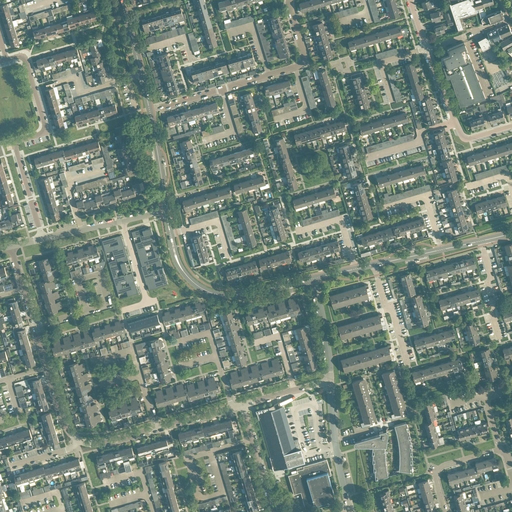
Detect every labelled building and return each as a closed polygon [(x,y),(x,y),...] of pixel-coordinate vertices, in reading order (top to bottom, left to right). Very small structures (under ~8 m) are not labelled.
[(219,6),(217,6),(219,11),(221,10),(227,8),(224,0),(224,1),(222,1),(218,2),(219,6)] [(225,0),(224,0),(227,8),(227,11),(234,9),(233,7),(231,0),(226,0),(225,1),(225,0)] [(231,0),(233,7),(236,6),(237,9),(240,8),(237,0),(231,0)] [(313,8),(310,0),(305,2),(307,10),(313,8)] [(319,6),(317,0),(310,0),(313,8),(319,6)] [(433,1),(432,0),(428,0),(422,2),(424,9),(431,6),(434,5),(433,2),(433,1)] [(466,30),(462,18),(464,18),(463,17),(475,14),(477,14),(476,13),(472,0),(457,0),(456,0),(447,4),(450,12),(452,19),(454,24),(455,27),(457,32),(466,30)] [(484,7),(481,0),(472,0),(476,13),(479,12),(478,9),(484,7)] [(205,2),(197,4),(194,5),(195,8),(198,7),(199,10),(207,8),(206,8),(205,2)] [(307,10),(305,2),(299,3),(302,12),(307,10)] [(9,9),(7,3),(0,5),(0,8),(1,12),(9,9)] [(398,9),(396,3),(388,6),(389,12),(398,9)] [(486,15),(485,10),(484,7),(478,9),(479,12),(481,13),(480,15),(480,16),(480,15),(483,17),(481,20),(483,25),(489,23),(489,24),(504,18),(501,9),(486,15)] [(207,8),(199,10),(200,16),(208,14),(206,8),(207,8)] [(11,15),(9,9),(1,12),(2,17),(11,15)] [(52,9),(45,11),(45,14),(48,13),(49,16),(47,16),(48,17),(48,18),(54,16),(53,14),(52,9)] [(181,9),(176,11),(179,20),(186,18),(185,13),(182,14),(181,9)] [(399,15),(398,9),(389,12),(391,18),(399,15)] [(98,19),(96,11),(90,12),(93,20),(98,19)] [(443,14),(442,11),(430,14),(432,20),(440,18),(439,15),(443,14)] [(93,20),(90,12),(84,14),(87,22),(93,20)] [(170,25),(166,12),(165,12),(166,14),(161,15),(164,25),(169,23),(169,25),(170,25)] [(174,24),(171,12),(169,13),(168,12),(166,12),(170,25),(174,23),(174,24)] [(87,22),(84,14),(79,16),(81,24),(87,22)] [(208,14),(200,16),(199,17),(200,20),(201,20),(202,22),(210,20),(208,14)] [(267,19),(269,24),(280,20),(279,15),(274,17),(273,14),(268,16),(269,18),(267,19)] [(12,21),(11,15),(2,17),(4,23),(12,21)] [(81,24),(79,16),(73,17),(75,26),(81,24)] [(75,26),(73,17),(67,19),(68,21),(70,29),(76,27),(75,26)] [(150,29),(147,19),(144,20),(144,19),(142,20),(142,19),(141,19),(143,26),(141,27),(142,31),(150,29)] [(210,20),(202,22),(204,28),(204,29),(212,26),(210,20)] [(324,27),(324,26),(323,24),(325,23),(325,20),(321,21),(321,22),(313,25),(315,30),(324,27)] [(14,26),(12,21),(4,23),(6,29),(14,26)] [(68,21),(62,22),(64,30),(70,29),(68,21)] [(64,30),(62,22),(56,24),(59,32),(64,30)] [(59,32),(56,24),(53,25),(52,23),(50,23),(50,26),(53,34),(59,32)] [(444,31),(443,28),(446,27),(444,23),(442,24),(434,26),(436,34),(444,31)] [(497,29),(499,34),(500,37),(511,33),(510,28),(508,24),(497,29)] [(325,32),(325,31),(324,28),(327,28),(326,25),(324,26),(324,27),(315,30),(316,35),(325,32)] [(16,32),(14,26),(6,29),(8,35),(16,32)] [(53,34),(50,26),(45,27),(47,35),(53,34)] [(212,26),(204,29),(206,35),(205,35),(214,32),(213,32),(212,26)] [(400,26),(394,28),(397,36),(402,34),(400,26)] [(47,35),(45,27),(39,29),(41,37),(47,35)] [(397,36),(394,28),(388,29),(391,37),(397,36)] [(41,37),(39,29),(33,31),(35,39),(41,37)] [(391,37),(388,29),(383,31),(385,39),(391,37)] [(500,37),(499,34),(497,29),(487,33),(488,37),(486,38),(486,36),(478,40),(483,50),(491,46),(499,41),(498,38),(500,37)] [(327,37),(327,36),(326,33),(328,33),(328,30),(325,31),(325,32),(316,35),(317,40),(327,37)] [(385,39),(383,31),(377,33),(379,41),(385,39)] [(17,38),(16,32),(8,35),(9,40),(17,38)] [(214,32),(205,35),(206,35),(206,38),(204,38),(205,42),(216,38),(215,38),(214,32)] [(379,41),(377,33),(371,34),(374,43),(379,41)] [(374,43),(371,34),(365,36),(368,44),(374,43)] [(328,42),(328,41),(327,38),(330,37),(329,35),(327,36),(327,37),(317,40),(319,44),(328,42)] [(511,35),(509,38),(503,41),(503,40),(500,42),(504,50),(511,44),(511,35)] [(368,44),(365,36),(360,38),(362,46),(368,44)] [(19,44),(17,38),(9,40),(11,46),(19,44)] [(216,38),(205,42),(206,45),(208,44),(208,47),(217,45),(217,44),(215,39),(216,38)] [(362,46),(360,38),(354,40),(356,48),(362,46)] [(330,46),(330,45),(329,44),(329,43),(331,42),(331,40),(328,41),(328,42),(319,44),(317,45),(318,50),(320,49),(330,46)] [(356,48),(354,40),(348,41),(350,50),(356,48)] [(97,42),(89,44),(90,48),(88,49),(82,51),(81,49),(79,49),(80,54),(85,53),(91,51),(99,49),(97,42)] [(445,68),(444,68),(446,73),(447,72),(449,78),(451,77),(452,81),(453,81),(455,86),(454,86),(455,91),(457,90),(458,95),(457,95),(458,100),(460,100),(462,105),(470,102),(469,99),(473,97),(475,101),(485,98),(482,90),(482,91),(481,88),(479,81),(478,82),(478,79),(475,72),(475,73),(474,70),(472,63),(471,61),(469,54),(468,54),(467,52),(468,52),(465,45),(464,43),(464,42),(447,49),(448,50),(448,49),(450,55),(441,59),(442,63),(444,63),(445,68)] [(331,52),(331,50),(331,49),(330,48),(333,47),(332,45),(330,45),(330,46),(320,49),(322,54),(331,52)] [(81,60),(77,48),(71,50),(73,58),(76,57),(78,61),(81,60)] [(101,55),(99,49),(91,51),(92,54),(90,55),(90,58),(101,55)] [(289,49),(279,52),(281,60),(286,58),(285,56),(290,54),(289,49)] [(73,58),(71,50),(65,52),(68,60),(69,64),(72,63),(70,59),(73,58)] [(333,50),(331,50),(331,52),(322,54),(323,59),(333,56),(332,53),(334,52),(333,50)] [(68,60),(65,52),(60,53),(62,61),(68,60)] [(62,61),(60,53),(54,55),(56,63),(62,61)] [(251,66),(247,53),(246,53),(247,55),(242,56),(246,68),(245,66),(250,65),(251,66)] [(247,53),(251,66),(255,64),(255,65),(256,65),(252,53),(250,54),(249,53),(247,53)] [(56,63),(54,55),(48,57),(50,65),(56,63)] [(101,58),(101,55),(90,58),(92,64),(95,63),(100,62),(99,58),(101,58)] [(246,68),(242,56),(237,58),(241,69),(246,67),(246,68)] [(50,65),(48,57),(42,58),(45,66),(50,65)] [(45,66),(42,58),(36,60),(37,62),(33,63),(33,62),(35,70),(35,69),(42,67),(43,71),(46,70),(45,66)] [(241,69),(237,58),(233,59),(236,71),(236,69),(240,68),(241,69)] [(236,71),(233,59),(228,61),(231,72),(236,70),(236,71)] [(102,61),(100,62),(95,63),(96,67),(93,68),(94,71),(97,70),(104,68),(102,61)] [(413,62),(405,65),(407,71),(415,68),(413,62)] [(219,74),(215,64),(213,65),(213,64),(210,64),(211,66),(214,75),(219,74)] [(106,74),(104,68),(97,70),(98,73),(95,74),(96,77),(106,74)] [(417,74),(415,68),(407,71),(409,76),(417,74)] [(199,80),(196,70),(191,71),(193,76),(190,77),(192,82),(199,80)] [(317,72),(319,78),(327,76),(326,70),(317,72)] [(352,78),(349,79),(350,84),(362,81),(362,80),(361,77),(364,77),(362,72),(351,75),(352,78)] [(107,76),(106,74),(96,77),(98,85),(105,83),(105,81),(104,77),(107,76)] [(419,80),(417,74),(409,76),(410,82),(419,80)] [(329,81),(327,76),(319,78),(321,84),(329,81)] [(364,85),(363,85),(363,82),(365,82),(364,79),(362,80),(362,81),(350,84),(352,89),(354,88),(364,85)] [(283,81),(283,82),(285,89),(286,94),(293,92),(289,80),(283,82),(283,81)] [(420,85),(419,80),(410,82),(412,88),(420,85)] [(331,87),(329,81),(321,84),(323,90),(331,87)] [(178,87),(176,82),(166,85),(168,90),(166,91),(178,87)] [(285,89),(283,82),(277,84),(277,83),(279,91),(285,89)] [(53,86),(55,86),(54,86),(54,85),(55,85),(54,83),(46,85),(47,89),(45,90),(47,96),(55,93),(53,86)] [(280,93),(279,91),(277,83),(276,83),(276,84),(271,85),(270,85),(273,93),(273,95),(280,93)] [(365,91),(365,90),(364,87),(367,86),(366,84),(363,85),(364,85),(354,88),(356,93),(365,91)] [(273,93),(270,85),(265,87),(264,87),(267,95),(273,93)] [(422,91),(420,85),(412,88),(414,94),(422,91)] [(179,92),(178,87),(166,91),(167,91),(168,95),(168,96),(169,95),(170,98),(175,96),(174,94),(179,92)] [(332,93),(331,87),(323,90),(324,95),(332,93)] [(367,89),(365,90),(365,91),(356,93),(357,98),(367,95),(366,94),(366,92),(368,91),(367,89)] [(424,97),(422,91),(414,94),(416,100),(424,97)] [(57,99),(55,93),(47,96),(49,101),(57,99)] [(243,95),(244,98),(240,99),(241,102),(253,99),(251,93),(243,95)] [(334,99),(332,93),(324,95),(326,101),(334,99)] [(368,100),(368,99),(367,97),(370,96),(369,94),(366,94),(367,95),(357,98),(355,99),(356,104),(359,103),(368,100)] [(504,110),(502,103),(499,94),(490,97),(491,102),(496,100),(497,102),(498,101),(500,108),(497,109),(498,112),(495,113),(497,120),(500,119),(500,120),(504,118),(501,111),(504,110)] [(90,100),(89,97),(87,98),(86,96),(82,97),(84,104),(83,102),(90,100)] [(84,104),(82,97),(75,99),(75,102),(78,101),(79,103),(80,103),(80,105),(84,104)] [(420,100),(421,100),(419,100),(418,101),(420,106),(432,102),(432,103),(434,102),(433,100),(431,100),(430,97),(420,100)] [(58,105),(57,99),(49,101),(50,107),(58,105)] [(253,99),(241,102),(242,105),(246,104),(247,107),(255,105),(253,99)] [(336,105),(334,99),(326,101),(328,107),(336,105)] [(370,99),(368,99),(368,100),(359,103),(360,108),(370,105),(369,102),(371,101),(370,99)] [(111,101),(108,102),(109,106),(112,114),(118,112),(115,104),(112,105),(111,101)] [(210,104),(212,112),(213,114),(219,112),(216,102),(210,104)] [(432,105),(432,103),(432,102),(420,106),(421,110),(423,109),(424,110),(433,107),(433,108),(436,107),(435,104),(432,105)] [(212,112),(210,104),(204,106),(206,114),(212,112)] [(60,110),(58,105),(50,107),(52,113),(60,110)] [(206,114),(204,106),(203,106),(203,105),(201,106),(201,107),(198,108),(200,116),(206,114)] [(255,105),(247,107),(247,108),(247,107),(249,113),(248,113),(257,111),(256,111),(255,105)] [(112,114),(109,106),(104,108),(106,116),(112,114)] [(106,116),(104,108),(98,109),(100,117),(106,116)] [(200,116),(198,108),(192,110),(192,109),(194,118),(197,117),(198,120),(201,120),(200,116)] [(100,117),(98,109),(92,111),(95,119),(100,117)] [(186,111),(185,111),(188,121),(195,120),(194,118),(192,109),(191,109),(192,110),(186,111)] [(54,119),(62,116),(60,110),(52,113),(54,119)] [(95,119),(92,111),(86,113),(89,121),(95,119)] [(179,113),(182,122),(183,124),(189,122),(188,121),(185,111),(185,112),(180,113),(179,113)] [(258,117),(256,111),(257,111),(248,113),(248,114),(249,114),(250,119),(250,120),(258,117)] [(497,120),(495,113),(491,114),(490,111),(488,112),(488,115),(491,123),(495,121),(497,120),(497,121),(498,121),(497,120)] [(406,112),(400,114),(402,122),(408,120),(406,112)] [(89,121),(86,113),(81,114),(83,123),(89,121)] [(183,124),(182,122),(179,113),(173,115),(176,123),(177,127),(183,125),(183,124)] [(83,123),(81,114),(75,116),(77,124),(83,123)] [(402,122),(400,114),(394,116),(396,124),(402,122)] [(485,124),(483,117),(482,114),(479,115),(480,118),(476,119),(479,127),(478,126),(481,125),(481,126),(485,124)] [(176,123),(173,115),(167,117),(168,121),(165,122),(166,127),(170,126),(170,125),(176,123)] [(55,124),(63,122),(62,116),(54,119),(55,124)] [(396,124),(394,116),(388,117),(391,126),(396,124)] [(258,117),(250,120),(251,120),(252,126),(260,123),(258,117)] [(391,126),(388,117),(383,119),(385,127),(391,126)] [(479,127),(476,119),(473,120),(472,117),(467,118),(468,122),(470,121),(472,128),(476,127),(478,126),(479,127)] [(385,127),(383,119),(377,121),(379,129),(385,127)] [(379,129),(377,121),(371,123),(374,131),(379,129)] [(65,128),(63,122),(55,124),(57,130),(65,128)] [(260,123),(252,126),(254,132),(255,132),(255,135),(260,133),(259,130),(262,130),(262,129),(260,123)] [(374,131),(371,123),(365,124),(368,133),(374,131)] [(368,133),(365,124),(359,126),(362,134),(368,133)] [(310,130),(309,130),(312,140),(313,143),(318,141),(317,138),(314,129),(315,129),(314,126),(312,127),(312,129),(310,130)] [(444,136),(444,135),(443,132),(446,131),(444,127),(433,131),(434,133),(433,133),(435,139),(444,136)] [(116,135),(118,139),(115,140),(115,143),(126,139),(124,133),(116,135)] [(446,134),(444,135),(444,136),(435,139),(436,143),(446,141),(445,139),(445,137),(447,136),(446,134)] [(275,140),(277,146),(285,144),(283,138),(275,140)] [(128,146),(126,139),(115,143),(117,149),(128,146)] [(183,142),(184,148),(192,146),(192,145),(190,140),(190,139),(182,142),(183,142)] [(448,139),(445,139),(446,141),(436,143),(438,148),(447,146),(447,144),(446,142),(449,141),(448,139)] [(101,149),(98,141),(92,143),(95,151),(101,149)] [(95,151),(92,143),(87,144),(89,153),(95,151)] [(349,149),(349,148),(348,146),(351,145),(350,143),(346,144),(346,145),(338,147),(340,152),(349,149)] [(89,153),(87,144),(81,146),(83,154),(89,153)] [(285,144),(277,146),(279,152),(287,150),(285,144)] [(449,144),(447,144),(447,146),(438,148),(435,149),(437,154),(439,153),(449,150),(448,149),(448,147),(450,146),(449,144)] [(510,152),(507,144),(502,146),(504,154),(510,152)] [(83,154),(81,146),(75,148),(77,156),(83,154)] [(129,149),(128,146),(117,149),(119,155),(127,153),(126,149),(129,149)] [(184,148),(181,149),(183,155),(186,154),(194,152),(194,151),(194,152),(192,146),(184,148)] [(504,154),(502,146),(496,148),(498,156),(504,154)] [(246,149),(248,157),(253,156),(254,157),(258,156),(259,156),(257,151),(254,152),(252,147),(252,148),(246,149)] [(77,156),(75,148),(69,150),(72,158),(77,156)] [(351,154),(350,153),(350,151),(352,150),(352,148),(349,148),(349,149),(340,152),(341,157),(351,154)] [(496,148),(490,149),(493,158),(498,156),(496,148)] [(248,157),(246,149),(240,151),(243,161),(246,160),(245,158),(248,157)] [(451,149),(448,149),(449,150),(439,153),(441,158),(443,157),(443,158),(444,158),(444,157),(450,155),(449,152),(452,151),(451,149)] [(493,158),(490,149),(484,151),(487,159),(493,158)] [(63,150),(57,151),(60,160),(61,163),(66,161),(66,159),(64,151),(63,150)] [(72,158),(69,150),(64,151),(66,159),(72,158)] [(287,150),(279,152),(280,155),(277,156),(278,159),(281,158),(289,156),(287,150)] [(60,160),(57,151),(52,153),(54,161),(60,160)] [(243,161),(240,151),(234,153),(236,161),(239,160),(240,162),(243,161)] [(487,159),(484,151),(479,153),(481,161),(487,159)] [(129,152),(127,153),(119,155),(121,161),(131,158),(129,152)] [(194,152),(186,154),(188,160),(196,158),(194,152)] [(352,159),(352,158),(351,156),(354,155),(353,152),(350,153),(351,154),(341,157),(343,162),(352,159)] [(54,161),(52,153),(46,155),(48,163),(54,161)] [(236,161),(234,153),(228,155),(230,163),(236,161)] [(481,161),(479,153),(473,155),(475,163),(481,161)] [(48,163),(46,155),(40,157),(42,165),(48,163)] [(230,163),(228,155),(227,155),(228,155),(222,157),(222,156),(221,156),(224,165),(224,164),(230,163)] [(475,163),(473,155),(467,157),(470,165),(475,163)] [(224,165),(221,156),(221,157),(216,158),(215,158),(218,168),(219,169),(221,168),(220,165),(224,164),(224,165)] [(289,156),(281,158),(283,164),(291,162),(290,162),(289,156)] [(42,165),(40,157),(34,158),(37,166),(42,165)] [(354,164),(353,163),(353,161),(355,160),(354,157),(352,158),(352,159),(343,162),(340,163),(342,167),(344,167),(354,164)] [(133,165),(131,158),(121,161),(123,168),(133,165)] [(196,158),(188,160),(185,161),(186,164),(189,163),(190,166),(198,164),(197,164),(196,158)] [(218,168),(215,158),(215,159),(209,160),(212,171),(216,170),(216,169),(218,168)] [(450,159),(442,162),(443,167),(453,164),(453,165),(455,164),(455,162),(452,162),(451,159),(450,159)] [(291,162),(283,164),(285,171),(292,168),(293,168),(292,168),(290,162),(291,162)] [(355,169),(355,168),(354,165),(357,165),(356,162),(353,163),(354,164),(344,167),(346,172),(355,169)] [(198,164),(190,166),(192,172),(200,170),(199,170),(198,164)] [(423,164),(417,166),(420,174),(426,173),(423,164)] [(134,167),(133,165),(123,168),(125,174),(132,172),(131,168),(134,167)] [(417,166),(411,168),(414,176),(420,174),(417,166)] [(355,168),(355,169),(346,172),(348,179),(355,178),(354,175),(357,174),(356,170),(358,170),(357,167),(355,168)] [(294,174),(292,168),(285,171),(286,177),(294,174)] [(414,176),(411,168),(406,170),(408,178),(414,176)] [(200,170),(192,172),(189,173),(191,179),(194,179),(193,179),(201,176),(199,170),(200,170)] [(406,170),(400,171),(402,179),(408,178),(406,170)] [(400,171),(394,173),(397,181),(402,179),(400,171)] [(397,181),(394,173),(388,175),(391,183),(397,181)] [(296,180),(294,174),(286,177),(288,183),(296,180)] [(391,183),(388,175),(383,176),(385,185),(391,183)] [(52,181),(51,176),(40,179),(42,185),(50,183),(53,182),(52,181)] [(201,176),(193,179),(194,179),(195,184),(195,185),(203,182),(201,176)] [(263,176),(257,178),(259,186),(265,184),(263,176)] [(385,185),(383,176),(377,178),(379,186),(385,185)] [(357,183),(353,184),(354,189),(364,186),(363,186),(363,183),(365,182),(364,177),(356,180),(357,183)] [(259,186),(257,178),(251,179),(254,188),(259,186)] [(254,188),(251,179),(246,181),(248,189),(254,188)] [(7,180),(0,181),(0,186),(0,188),(8,186),(7,180)] [(296,180),(288,183),(290,189),(298,187),(298,186),(296,180)] [(248,189),(246,181),(240,183),(242,191),(248,189)] [(134,182),(132,183),(132,185),(133,187),(135,192),(138,191),(139,194),(142,193),(139,183),(135,184),(134,182)] [(52,188),(50,183),(42,185),(44,191),(52,188)] [(242,191),(240,183),(234,185),(236,193),(242,191)] [(457,194),(457,193),(456,190),(459,189),(457,183),(450,185),(451,190),(444,192),(446,197),(448,196),(457,194)] [(366,185),(363,186),(364,186),(354,189),(356,194),(365,191),(365,190),(364,188),(367,187),(366,185)] [(10,191),(8,186),(0,188),(2,194),(10,191)] [(115,186),(113,187),(114,190),(114,193),(115,193),(116,198),(119,197),(120,200),(123,199),(120,189),(117,190),(115,186)] [(135,192),(133,187),(130,188),(129,186),(126,187),(127,189),(129,197),(136,195),(135,192)] [(54,194),(53,191),(56,190),(55,187),(52,188),(44,191),(46,197),(54,194)] [(229,187),(223,189),(226,197),(231,195),(229,187)] [(129,197),(127,189),(123,190),(123,188),(120,189),(123,199),(129,197)] [(333,188),(328,189),(330,197),(336,196),(333,188)] [(226,197),(223,189),(217,191),(220,199),(226,197)] [(330,197),(328,189),(322,191),(324,199),(330,197)] [(367,190),(365,190),(365,191),(356,194),(357,199),(367,196),(366,195),(366,193),(368,192),(367,190)] [(12,197),(10,191),(2,194),(4,199),(12,197)] [(116,198),(115,193),(114,193),(111,194),(110,191),(107,192),(108,195),(111,203),(117,201),(116,198)] [(220,199),(217,191),(212,192),(214,200),(220,199)] [(324,199),(322,191),(316,193),(318,201),(324,199)] [(104,193),(101,194),(104,204),(111,203),(108,195),(107,192),(104,193)] [(214,200),(212,192),(206,194),(208,202),(214,200)] [(459,198),(458,195),(460,194),(460,192),(457,193),(457,194),(448,196),(449,201),(459,198)] [(318,201),(316,193),(310,194),(313,203),(318,201)] [(498,194),(498,197),(499,196),(502,206),(507,204),(504,195),(501,196),(500,193),(498,194)] [(55,200),(54,194),(46,197),(47,202),(55,200)] [(104,204),(101,194),(95,196),(96,198),(97,203),(101,202),(102,205),(104,204)] [(208,202),(206,194),(200,196),(203,204),(208,202)] [(313,203),(310,194),(305,196),(307,204),(313,203)] [(368,201),(368,200),(367,198),(370,197),(369,195),(366,195),(367,196),(357,199),(358,204),(368,201)] [(502,206),(499,196),(498,197),(496,197),(495,195),(493,196),(494,198),(497,207),(502,206)] [(203,204),(200,196),(194,197),(197,206),(203,204)] [(307,204),(305,196),(299,198),(301,206),(307,204)] [(494,198),(491,199),(490,196),(488,197),(489,200),(490,199),(492,209),(497,207),(494,198)] [(14,203),(12,197),(4,199),(1,200),(3,206),(14,203)] [(97,203),(96,198),(92,200),(92,197),(89,198),(90,200),(92,208),(94,207),(94,208),(95,209),(97,208),(98,207),(97,206),(98,206),(97,203)] [(197,206),(194,197),(188,199),(191,207),(197,206)] [(461,197),(459,198),(449,201),(447,202),(449,207),(451,206),(460,203),(460,202),(459,200),(462,199),(461,197)] [(86,210),(83,200),(79,201),(78,198),(75,199),(78,209),(82,208),(83,211),(86,210)] [(301,206),(299,198),(293,200),(295,208),(301,206)] [(492,209),(490,199),(489,200),(486,200),(486,198),(483,199),(484,201),(485,201),(488,210),(492,209)] [(90,200),(86,201),(85,199),(83,200),(86,210),(92,208),(90,200)] [(191,207),(188,199),(183,201),(184,205),(185,208),(185,209),(191,207)] [(369,206),(369,205),(368,203),(371,202),(370,199),(368,200),(368,201),(358,204),(356,204),(358,209),(369,206)] [(485,201),(484,201),(481,202),(481,199),(478,200),(479,203),(480,202),(483,212),(488,210),(485,201)] [(57,206),(55,200),(47,202),(49,208),(57,206)] [(483,212),(480,202),(479,203),(477,203),(476,201),(472,202),(475,212),(477,211),(478,213),(483,212)] [(463,202),(460,202),(460,203),(451,206),(452,211),(462,208),(462,207),(461,205),(463,204),(463,202)] [(279,212),(279,211),(278,209),(280,208),(279,203),(268,206),(269,209),(268,210),(269,215),(279,212)] [(372,204),(369,205),(369,206),(358,209),(359,214),(361,214),(361,213),(371,211),(371,210),(370,208),(372,207),(372,204)] [(57,206),(49,208),(51,214),(59,211),(61,210),(60,205),(57,206)] [(463,213),(463,212),(462,210),(465,209),(464,207),(462,207),(462,208),(452,211),(454,216),(463,213)] [(246,209),(238,211),(240,217),(248,215),(246,209)] [(373,209),(371,210),(371,211),(361,213),(361,214),(363,219),(365,218),(366,221),(372,220),(371,216),(372,216),(371,212),(374,212),(373,209)] [(280,217),(280,216),(279,214),(282,213),(281,210),(279,211),(279,212),(269,215),(267,216),(268,221),(271,220),(280,217)] [(60,217),(59,212),(59,211),(51,214),(52,220),(60,217)] [(465,218),(464,217),(464,215),(466,214),(465,211),(463,212),(463,213),(454,216),(455,221),(465,218)] [(17,213),(10,215),(11,218),(13,223),(14,226),(20,224),(17,213)] [(250,220),(248,215),(240,217),(241,223),(250,220)] [(282,222),(281,221),(281,219),(283,218),(282,215),(280,216),(280,217),(271,220),(272,225),(282,222)] [(14,226),(13,223),(11,218),(8,219),(7,216),(4,217),(5,220),(7,227),(14,226)] [(416,217),(417,220),(418,219),(421,229),(426,227),(423,218),(419,219),(419,216),(416,217)] [(466,223),(466,222),(465,220),(468,219),(467,216),(464,217),(465,218),(455,221),(453,221),(455,226),(457,226),(466,223)] [(421,229),(418,219),(417,220),(414,220),(414,218),(411,218),(412,221),(413,221),(416,230),(421,229)] [(413,221),(412,221),(410,222),(409,219),(406,220),(407,222),(408,222),(411,232),(416,230),(413,221)] [(251,226),(250,220),(241,223),(243,228),(251,226)] [(283,227),(283,226),(282,223),(285,223),(284,220),(281,221),(282,222),(272,225),(274,229),(283,227)] [(411,232),(408,222),(407,222),(405,223),(404,221),(401,221),(402,224),(403,224),(406,233),(411,232)] [(468,221),(466,222),(466,223),(457,226),(459,234),(465,232),(464,229),(468,228),(467,224),(469,224),(468,221)] [(403,224),(402,224),(400,225),(399,222),(397,223),(397,225),(398,225),(401,235),(406,233),(403,224)] [(401,235),(398,225),(397,225),(395,226),(394,224),(391,225),(392,228),(394,236),(396,236),(401,235)] [(285,232),(284,231),(284,228),(286,228),(285,225),(283,226),(283,227),(274,229),(275,234),(285,232)] [(253,232),(251,226),(243,228),(245,234),(253,232)] [(384,227),(384,229),(385,229),(388,238),(393,237),(393,236),(394,236),(392,228),(391,228),(391,227),(387,229),(386,226),(384,227)] [(145,228),(131,232),(133,237),(139,235),(141,241),(154,238),(152,231),(146,233),(145,228)] [(385,229),(384,229),(382,230),(381,228),(379,228),(380,231),(381,230),(383,240),(388,238),(385,229)] [(383,240),(381,230),(380,231),(377,231),(376,229),(374,230),(375,232),(376,232),(378,241),(383,240)] [(287,230),(284,231),(285,232),(275,234),(278,242),(286,240),(285,237),(286,237),(285,233),(288,232),(287,230)] [(372,230),(369,231),(370,234),(371,233),(374,243),(374,245),(379,244),(378,241),(376,232),(375,232),(373,233),(373,234),(372,233),(372,230)] [(255,237),(253,232),(245,234),(246,240),(255,237)] [(374,243),(371,233),(370,234),(367,234),(367,232),(364,233),(365,235),(366,235),(369,244),(374,243)] [(369,244),(366,235),(365,235),(363,236),(362,233),(356,235),(359,245),(363,244),(364,246),(369,244)] [(121,235),(102,241),(104,248),(110,246),(109,244),(122,240),(121,235)] [(256,243),(255,237),(246,240),(248,246),(255,244),(256,243)] [(141,249),(137,250),(138,255),(146,252),(144,246),(152,244),(154,250),(157,249),(154,238),(141,241),(139,242),(141,249)] [(331,239),(331,242),(332,242),(335,251),(340,249),(337,240),(334,241),(333,239),(331,239)] [(332,242),(331,242),(329,243),(328,240),(326,241),(326,243),(327,243),(330,252),(335,251),(332,242)] [(327,243),(326,243),(324,244),(323,241),(321,242),(322,245),(325,254),(330,252),(327,243)] [(322,245),(319,245),(318,243),(316,244),(317,246),(318,246),(320,255),(325,254),(322,245)] [(110,246),(104,248),(106,253),(113,250),(114,255),(126,252),(124,246),(120,248),(119,244),(110,246)] [(320,255),(318,246),(317,246),(314,247),(314,244),(311,245),(312,248),(313,247),(316,259),(321,258),(320,255)] [(93,245),(90,246),(94,257),(94,259),(99,258),(99,257),(99,255),(98,252),(97,247),(96,246),(94,247),(93,245)] [(316,259),(313,247),(312,248),(309,248),(309,246),(306,247),(307,249),(308,249),(311,261),(316,259)] [(308,249),(307,249),(305,250),(304,247),(301,248),(302,251),(303,250),(306,260),(306,262),(311,261),(308,249)] [(89,258),(86,250),(83,250),(83,248),(80,249),(84,260),(89,258)] [(146,252),(138,255),(140,259),(144,258),(146,265),(155,262),(161,261),(157,249),(154,250),(156,257),(148,259),(146,252)] [(282,250),(283,252),(286,261),(291,260),(289,250),(285,251),(284,249),(282,250)] [(306,260),(303,250),(302,251),(300,251),(299,249),(296,250),(298,254),(298,253),(301,261),(306,260)] [(286,261),(283,252),(280,253),(279,250),(277,251),(278,254),(279,253),(281,263),(286,261)] [(78,261),(76,253),(73,253),(72,251),(70,252),(73,263),(78,261)] [(115,260),(108,262),(110,266),(124,262),(123,258),(128,257),(126,252),(114,255),(113,255),(115,260)] [(279,253),(278,254),(275,254),(275,252),(272,253),(273,255),(274,255),(276,264),(281,263),(279,253)] [(274,255),(273,255),(270,256),(270,253),(267,254),(268,257),(269,256),(272,266),(276,264),(274,255)] [(208,254),(198,257),(200,262),(201,265),(209,263),(209,260),(212,259),(211,257),(209,257),(208,258),(208,257),(209,256),(208,255),(208,254)] [(272,266),(269,256),(268,257),(266,257),(265,255),(262,256),(263,258),(264,258),(267,267),(272,266)] [(264,258),(263,258),(261,259),(260,256),(257,257),(259,261),(262,269),(267,267),(264,258)] [(248,260),(249,262),(250,262),(253,271),(258,270),(255,260),(252,262),(251,259),(248,260)] [(124,262),(110,266),(113,278),(118,276),(116,270),(122,268),(124,274),(127,273),(126,270),(131,269),(130,267),(129,265),(130,265),(129,260),(124,262)] [(253,271),(250,262),(249,262),(247,263),(246,260),(244,261),(244,264),(245,263),(248,273),(253,271)] [(147,269),(143,271),(145,278),(149,277),(153,275),(153,276),(159,274),(164,272),(163,269),(161,261),(155,262),(157,268),(148,271),(147,269)] [(55,265),(54,262),(40,266),(42,271),(51,268),(50,266),(55,265)] [(245,263),(244,264),(242,264),(241,262),(239,263),(239,265),(240,265),(243,274),(248,273),(245,263)] [(243,274),(240,265),(239,265),(237,266),(236,263),(234,264),(235,267),(235,266),(238,276),(243,274)] [(235,266),(235,267),(232,267),(231,265),(229,266),(230,268),(233,277),(238,276),(235,266)] [(10,276),(8,270),(8,269),(8,270),(6,271),(6,270),(6,271),(4,267),(3,267),(3,266),(1,267),(1,268),(0,267),(0,273),(1,276),(1,278),(2,281),(4,280),(3,278),(10,276)] [(226,266),(224,267),(225,271),(226,271),(227,275),(228,279),(233,277),(230,268),(227,269),(226,266)] [(58,275),(57,272),(43,276),(45,281),(48,280),(54,279),(53,276),(58,275)] [(118,276),(113,278),(116,289),(122,287),(121,285),(120,280),(126,279),(127,283),(133,281),(132,277),(133,276),(132,272),(127,273),(124,274),(118,276)] [(150,281),(146,282),(149,290),(168,284),(164,272),(159,274),(161,280),(155,281),(153,276),(153,275),(149,277),(150,281)] [(56,287),(55,284),(41,288),(43,293),(52,290),(51,288),(56,287)] [(368,284),(364,285),(365,287),(330,297),(334,309),(334,308),(368,298),(369,301),(373,300),(371,292),(370,292),(368,284)] [(122,287),(116,289),(118,294),(126,291),(128,296),(138,293),(137,287),(132,288),(131,285),(122,287)] [(59,297),(58,294),(44,298),(46,303),(55,301),(54,298),(59,297)] [(449,297),(444,298),(447,308),(447,310),(452,309),(451,306),(449,297)] [(16,300),(15,301),(14,298),(7,300),(10,309),(18,306),(16,300)] [(294,298),(291,299),(295,313),(301,312),(300,311),(303,311),(302,306),(299,307),(298,303),(295,304),(294,302),(295,301),(294,298)] [(290,305),(288,306),(290,315),(291,318),(296,317),(295,313),(291,299),(288,300),(289,303),(290,303),(290,305)] [(290,315),(288,306),(285,307),(284,305),(285,304),(284,301),(281,302),(285,316),(290,315)] [(206,312),(204,304),(201,304),(200,302),(198,303),(201,314),(206,312)] [(62,307),(61,304),(47,308),(49,314),(58,311),(57,309),(62,307)] [(280,318),(277,309),(274,310),(274,308),(275,307),(274,304),(271,305),(275,319),(280,318)] [(196,315),(193,307),(190,307),(190,305),(188,306),(191,317),(196,315)] [(275,319),(271,305),(268,306),(269,310),(267,311),(269,318),(270,321),(275,319)] [(20,312),(18,306),(10,309),(12,315),(20,312)] [(186,318),(183,310),(180,310),(180,308),(177,309),(180,320),(186,318)] [(269,318),(267,311),(266,309),(264,310),(263,308),(260,308),(264,319),(269,318)] [(175,321),(173,313),(170,313),(169,311),(167,312),(170,323),(175,321)] [(259,321),(256,312),(253,313),(253,311),(250,311),(253,322),(259,321)] [(22,318),(20,312),(12,315),(14,320),(22,318)] [(170,323),(167,312),(164,312),(165,315),(162,316),(165,324),(170,323)] [(157,314),(152,316),(155,326),(160,324),(157,314)] [(382,314),(378,315),(378,316),(338,328),(342,339),(382,327),(383,330),(387,329),(385,321),(384,322),(382,314)] [(236,318),(235,316),(224,319),(225,324),(234,322),(233,319),(236,318)] [(13,326),(13,327),(14,329),(16,329),(23,327),(22,324),(24,324),(22,318),(14,320),(15,325),(13,326)] [(120,321),(117,321),(121,333),(126,331),(123,322),(120,323),(120,321)] [(133,321),(128,323),(131,333),(136,331),(133,321)] [(225,324),(223,325),(224,330),(227,329),(238,326),(237,324),(235,324),(234,322),(225,324)] [(115,334),(113,325),(110,326),(109,324),(107,325),(110,336),(115,334)] [(239,329),(238,326),(227,329),(228,335),(237,332),(236,329),(239,329)] [(105,337),(103,329),(100,329),(99,327),(97,328),(100,339),(105,337)] [(17,331),(18,334),(15,334),(16,338),(19,337),(27,335),(25,329),(17,331)] [(96,343),(93,334),(91,335),(90,330),(87,331),(91,345),(96,343)] [(309,333),(309,331),(297,334),(299,339),(308,337),(307,334),(309,333)] [(86,346),(83,337),(81,338),(79,333),(76,334),(81,348),(86,346)] [(441,342),(438,333),(433,334),(436,344),(437,347),(442,345),(441,342)] [(28,340),(27,335),(19,337),(20,343),(28,340)] [(76,349),(73,341),(71,341),(69,336),(66,337),(70,351),(76,349)] [(242,339),(241,336),(230,340),(231,345),(240,342),(239,339),(242,339)] [(65,352),(63,344),(61,344),(59,339),(56,340),(60,354),(65,352)] [(30,346),(28,340),(20,343),(22,349),(30,346)] [(312,343),(312,341),(301,344),(302,349),(311,347),(310,344),(312,343)] [(163,343),(151,346),(153,351),(162,349),(161,346),(163,345),(163,343)] [(387,346),(387,347),(342,360),(345,372),(345,371),(391,358),(392,361),(396,360),(394,352),(393,352),(391,344),(387,346)] [(32,352),(30,346),(22,349),(24,354),(32,352)] [(245,349),(244,347),(233,350),(234,355),(243,353),(242,350),(245,349)] [(315,354),(315,351),(303,355),(305,360),(314,357),(313,354),(315,354)] [(34,358),(32,352),(24,354),(26,360),(34,358)] [(166,356),(166,353),(154,356),(156,362),(165,359),(164,356),(166,356)] [(248,359),(247,357),(236,360),(237,365),(246,363),(245,360),(248,359)] [(35,364),(34,358),(26,360),(27,366),(35,364)] [(278,358),(274,359),(276,367),(278,373),(284,372),(281,363),(279,364),(278,358)] [(71,370),(85,366),(84,363),(78,364),(78,362),(69,365),(71,370)] [(273,373),(271,366),(269,367),(267,362),(264,362),(266,370),(268,376),(274,375),(273,373)] [(318,364),(318,362),(306,365),(308,370),(311,369),(311,370),(313,369),(317,368),(316,365),(318,364)] [(169,366),(168,363),(157,367),(159,372),(168,369),(167,366),(169,366)] [(257,365),(254,366),(256,373),(258,380),(263,378),(263,376),(261,369),(259,370),(258,370),(257,368),(258,368),(257,365)] [(85,366),(71,370),(72,375),(81,372),(80,370),(82,369),(82,370),(85,369),(85,366)] [(253,381),(251,372),(248,373),(247,368),(244,369),(246,376),(248,383),(253,381)] [(393,370),(390,371),(382,373),(394,414),(391,415),(392,419),(400,417),(399,416),(408,413),(406,410),(405,410),(393,370)] [(242,383),(240,375),(238,376),(237,371),(233,372),(236,379),(238,386),(243,384),(242,383)] [(172,376),(171,374),(160,377),(162,382),(171,380),(170,377),(172,376)] [(89,379),(88,376),(74,380),(75,385),(84,383),(83,381),(89,379)] [(214,377),(211,378),(213,385),(215,392),(220,391),(217,382),(215,382),(214,377)] [(42,384),(40,378),(32,381),(33,387),(42,384)] [(363,379),(352,382),(353,386),(354,390),(357,397),(358,401),(364,422),(361,423),(362,427),(369,425),(369,424),(377,422),(376,418),(375,419),(363,379)] [(203,380),(200,381),(202,388),(204,395),(210,394),(209,392),(207,385),(205,385),(204,386),(204,383),(203,380)] [(199,395),(197,388),(195,388),(193,383),(190,384),(192,391),(194,398),(200,397),(199,395)] [(43,390),(42,384),(33,387),(35,392),(43,390)] [(182,384),(179,384),(181,392),(183,399),(188,397),(189,400),(187,391),(186,388),(184,389),(183,389),(182,387),(183,387),(182,384)] [(91,386),(77,390),(74,391),(76,396),(78,396),(87,393),(86,391),(92,389),(91,386)] [(172,387),(169,387),(171,395),(173,402),(178,400),(178,398),(176,391),(173,392),(172,390),(173,390),(172,387)] [(167,401),(165,394),(163,395),(162,389),(159,390),(161,398),(163,404),(168,403),(167,401)] [(45,396),(43,390),(35,392),(37,398),(45,396)] [(47,402),(45,396),(37,398),(39,404),(47,402)] [(94,397),(80,401),(78,401),(79,406),(81,406),(90,403),(90,401),(95,399),(94,397)] [(142,410),(140,404),(140,402),(137,402),(136,397),(133,398),(137,412),(142,410)] [(131,404),(129,405),(132,413),(133,416),(138,414),(137,412),(133,398),(130,399),(131,402),(132,402),(132,404),(131,404)] [(429,407),(433,406),(433,404),(431,399),(426,401),(427,403),(423,404),(425,410),(430,408),(429,407)] [(132,413),(129,405),(127,405),(126,400),(123,401),(127,415),(132,413)] [(49,408),(47,402),(39,404),(40,410),(49,408)] [(115,403),(112,404),(116,418),(122,416),(119,408),(117,408),(116,409),(116,406),(115,403)] [(270,406),(255,410),(258,420),(260,419),(264,431),(264,433),(271,456),(269,457),(271,464),(272,466),(273,471),(274,470),(273,468),(276,467),(302,459),(300,454),(302,453),(301,450),(298,438),(293,440),(283,407),(283,406),(283,407),(276,409),(274,405),(274,404),(272,405),(270,406)] [(435,412),(433,406),(429,407),(430,408),(425,410),(426,415),(431,414),(431,413),(435,412)] [(97,407),(83,411),(85,416),(93,413),(93,411),(92,411),(95,410),(95,411),(98,410),(97,407)] [(42,415),(44,421),(52,418),(50,412),(42,415)] [(437,418),(435,412),(431,413),(431,414),(426,415),(428,421),(433,420),(433,419),(437,418)] [(101,420),(100,417),(86,421),(88,426),(96,424),(96,422),(101,420)] [(53,424),(52,418),(44,421),(45,426),(53,424)] [(231,420),(225,421),(227,429),(230,438),(234,436),(233,432),(235,432),(234,428),(231,420)] [(431,427),(435,426),(433,420),(428,421),(429,423),(425,424),(426,430),(431,428),(431,427)] [(445,423),(443,424),(445,430),(452,428),(454,427),(453,424),(453,421),(450,422),(451,426),(446,427),(445,423)] [(408,426),(406,422),(394,425),(396,433),(398,440),(399,448),(399,455),(399,463),(399,470),(411,472),(411,471),(410,471),(410,468),(412,468),(412,463),(410,463),(410,460),(412,460),(412,455),(410,455),(410,451),(412,451),(411,446),(410,447),(409,443),(411,443),(410,438),(409,438),(408,435),(410,435),(408,430),(407,430),(406,427),(408,426)] [(488,422),(481,423),(483,429),(482,429),(483,433),(489,431),(487,427),(489,427),(488,422)] [(219,423),(214,425),(216,433),(221,431),(221,432),(222,432),(219,423)] [(55,430),(53,424),(45,426),(47,432),(55,430)] [(216,433),(214,425),(208,426),(210,435),(211,434),(216,433)] [(208,426),(202,428),(204,436),(209,434),(209,435),(210,435),(208,426)] [(437,432),(435,426),(431,427),(431,428),(426,430),(428,435),(433,434),(433,433),(437,432)] [(202,427),(196,428),(198,437),(204,436),(202,428),(202,427)] [(386,430),(386,429),(387,429),(387,428),(388,428),(388,427),(387,428),(386,429),(386,430),(379,432),(380,434),(356,441),(355,441),(354,442),(354,443),(354,444),(354,445),(355,445),(355,446),(356,446),(373,446),(372,451),(374,451),(374,454),(373,454),(373,459),(374,459),(375,462),(373,462),(374,467),(375,467),(376,470),(374,471),(375,475),(377,475),(377,479),(376,479),(388,476),(387,468),(386,461),(385,454),(385,446),(386,430)] [(198,437),(196,428),(190,430),(193,441),(199,439),(198,437)] [(29,429),(23,431),(26,439),(32,437),(29,429)] [(57,436),(55,430),(47,432),(49,438),(57,436)] [(193,441),(190,430),(184,431),(187,442),(193,441)] [(26,439),(23,431),(18,433),(20,441),(26,439)] [(187,442),(184,431),(178,433),(181,444),(187,442)] [(438,438),(437,432),(433,433),(433,434),(428,435),(430,441),(435,440),(434,439),(438,438)] [(20,441),(18,433),(12,435),(15,443),(20,441)] [(15,443),(12,435),(6,437),(9,445),(15,443)] [(57,436),(49,438),(46,439),(48,445),(59,442),(57,436)] [(9,445),(6,437),(1,438),(3,446),(9,445)] [(440,444),(439,439),(438,438),(434,439),(435,440),(430,441),(431,447),(436,446),(436,445),(440,444)] [(166,439),(160,441),(163,449),(168,448),(169,448),(166,439)] [(157,451),(155,442),(149,444),(151,452),(156,451),(157,451)] [(151,452),(149,444),(143,446),(145,454),(146,457),(152,455),(151,452)] [(145,454),(143,446),(137,447),(139,455),(144,454),(145,454)] [(132,447),(125,448),(128,457),(129,459),(136,457),(135,454),(134,455),(132,447)] [(128,457),(125,448),(120,450),(122,458),(127,457),(128,457)] [(233,453),(230,454),(232,460),(234,459),(242,457),(241,450),(233,453)] [(116,460),(114,452),(108,453),(110,461),(115,460),(116,460)] [(105,463),(102,455),(96,456),(99,465),(104,463),(104,464),(105,463)] [(234,459),(232,460),(233,465),(236,465),(244,462),(242,457),(234,459)] [(495,457),(490,459),(492,468),(493,468),(493,471),(498,469),(495,457)] [(85,467),(83,460),(80,461),(79,459),(73,460),(76,471),(82,470),(82,468),(85,467)] [(335,499),(329,477),(328,475),(331,475),(327,459),(303,466),(304,468),(297,470),(298,473),(288,475),(288,476),(294,494),(301,492),(306,511),(330,504),(329,501),(335,499)] [(76,471),(73,460),(67,462),(69,470),(70,472),(76,471)] [(488,469),(485,460),(480,461),(483,471),(486,470),(487,473),(489,472),(488,469)] [(168,467),(167,461),(159,463),(160,468),(160,469),(168,467)] [(69,470),(67,462),(61,464),(64,472),(69,470)] [(236,465),(233,465),(235,471),(237,470),(246,468),(244,462),(236,465)] [(64,472),(61,464),(56,466),(58,474),(64,472)] [(58,474),(56,466),(50,467),(52,475),(58,474)] [(46,475),(44,469),(43,467),(37,468),(40,476),(45,475),(46,475)] [(44,469),(46,475),(45,475),(46,477),(47,480),(53,478),(52,475),(50,467),(44,469)] [(170,473),(168,467),(160,469),(160,470),(161,470),(162,475),(170,473)] [(40,476),(37,468),(32,470),(35,481),(40,479),(39,477),(40,476)] [(247,474),(246,468),(237,470),(238,471),(240,476),(241,476),(248,474),(247,474)] [(35,481),(32,470),(26,472),(29,483),(35,481)] [(29,483),(26,472),(20,474),(23,482),(23,485),(29,483)] [(172,479),(170,473),(162,475),(160,476),(161,481),(172,479)] [(249,473),(247,474),(248,474),(241,476),(242,481),(242,482),(250,479),(249,473)] [(23,482),(20,474),(14,476),(16,484),(23,482)] [(173,485),(172,479),(161,481),(163,487),(164,487),(165,487),(172,485),(173,485)] [(252,485),(250,479),(242,482),(242,483),(243,483),(244,487),(252,485)] [(86,488),(84,482),(74,485),(76,491),(86,488)] [(174,491),(172,485),(165,487),(164,487),(165,492),(165,493),(174,491)] [(254,491),(252,485),(244,487),(246,492),(245,492),(245,493),(254,491)] [(88,494),(86,488),(76,491),(78,497),(88,494)] [(386,498),(390,497),(389,495),(388,490),(383,491),(384,493),(380,494),(381,500),(387,499),(386,498)] [(175,496),(174,491),(165,493),(165,494),(166,494),(167,499),(175,496)] [(255,497),(254,491),(245,493),(246,494),(247,496),(244,497),(245,500),(255,497)] [(454,496),(455,502),(460,501),(460,500),(464,499),(462,492),(457,493),(458,495),(454,496)] [(89,500),(88,494),(78,497),(79,503),(89,500)] [(177,502),(175,496),(167,499),(169,503),(168,504),(177,502)] [(257,502),(255,497),(245,500),(246,506),(257,502)] [(392,502),(390,497),(386,498),(387,499),(381,500),(381,501),(380,501),(380,502),(381,503),(381,504),(382,503),(383,506),(388,505),(388,503),(392,502)] [(466,505),(464,499),(460,500),(460,501),(455,502),(457,508),(462,507),(462,506),(466,505)] [(91,506),(89,500),(79,503),(81,508),(83,507),(83,508),(91,506)] [(178,508),(177,502),(168,504),(169,506),(170,510),(178,508)] [(257,502),(246,506),(248,511),(258,511),(258,509),(259,508),(257,502)] [(389,509),(393,508),(392,502),(388,503),(388,505),(383,506),(385,511),(390,510),(389,509)]
